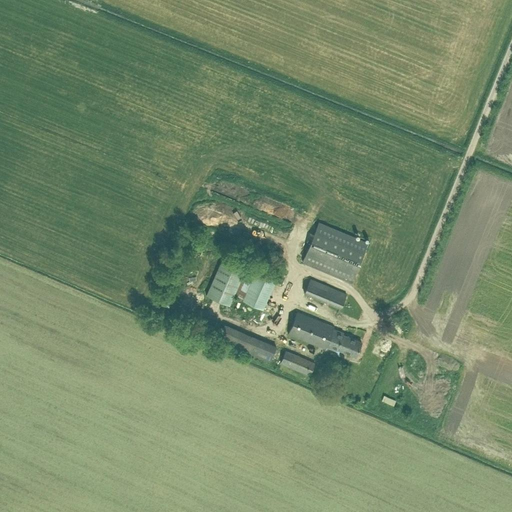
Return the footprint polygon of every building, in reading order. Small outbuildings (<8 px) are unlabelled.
[(215,193),(253,205),(258,190),(219,178),(215,193)] [(351,281),(362,252),(366,242),(317,222),(313,232),(301,261),(351,281)] [(245,268),(222,258),(206,295),(229,305),(245,268)] [(246,269),(234,297),(262,309),(274,281),(246,269)] [(346,295),(309,279),(303,293),(340,309),(346,295)] [(334,326),(297,311),(288,333),(325,347),(327,346),(336,350),(338,349),(356,356),(361,341),(343,334),(344,332),(333,328),(334,326)] [(276,347),(225,325),(218,340),(270,362),(276,347)] [(314,363),(285,351),(280,363),(309,376),(314,363)] [(385,394),(383,400),(395,405),(398,399),(385,394)]
